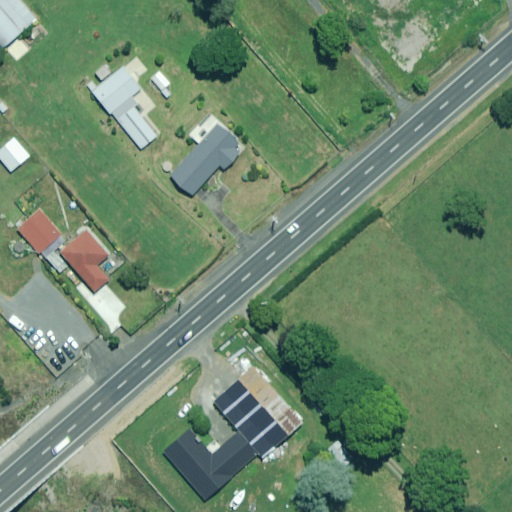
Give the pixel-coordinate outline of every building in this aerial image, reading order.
[(37,20),(18,0),(0,0),(0,40),(6,47),(37,20)] [(299,25),(278,0),(250,0),(244,5),(275,44),(299,25)] [(112,75),(106,66),(95,73),(102,82),(112,75)] [(142,89),(124,67),(97,89),(93,83),(88,87),(110,115),(112,113),(141,150),(157,137),(134,108),(138,105),(132,97),(142,89)] [(170,86),(161,73),(152,79),(161,92),(170,86)] [(247,149),(220,125),(171,178),(193,198),(220,167),(225,172),(247,149)] [(30,157),(14,139),(0,151),(0,158),(12,173),(30,157)] [(27,215),(15,201),(9,206),(0,194),(0,211),(14,227),(27,215)] [(86,224),(67,240),(41,210),(18,229),(59,276),(70,267),(94,296),(111,281),(98,266),(111,254),(86,224)] [(259,455),(263,459),(303,423),(253,368),(213,404),(240,433),(213,456),(190,429),(163,452),(203,499),(211,492),(213,494),(259,455)]
